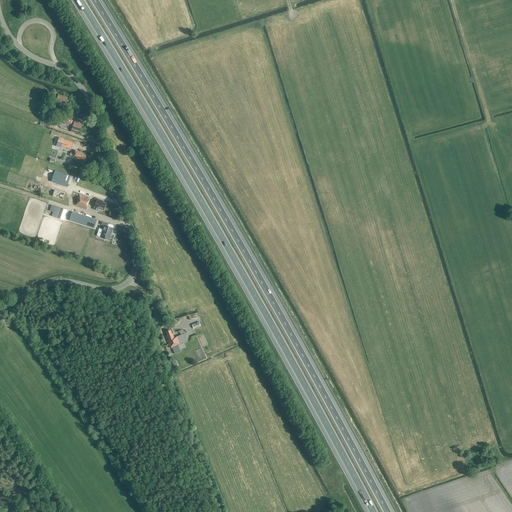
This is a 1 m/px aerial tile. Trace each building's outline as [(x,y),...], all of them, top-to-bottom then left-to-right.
[(55,102),(65,105),(67,97),(58,94),(55,102)] [(75,120),(74,123),(71,122),(73,118),(65,115),(62,124),(70,126),(72,127),(71,130),(75,132),(76,130),(79,131),(81,126),(83,127),(84,123),(75,120)] [(73,143),(64,139),(59,138),(56,147),(60,148),(61,146),(71,149),(73,143)] [(75,150),(74,153),(71,152),(70,156),(72,157),(80,160),(80,159),(84,161),(87,154),(75,150)] [(66,187),(70,176),(55,171),(51,182),(66,187)] [(69,187),(74,190),(78,184),(73,181),(69,187)] [(62,199),(64,194),(54,190),(52,196),(62,199)] [(79,195),(78,197),(75,205),(86,209),(90,199),(79,195)] [(104,201),(101,200),(97,199),(96,200),(94,199),(93,202),(95,202),(94,207),(94,209),(98,211),(98,209),(103,210),(106,203),(103,202),(104,201)] [(63,220),(66,210),(55,206),(51,216),(63,220)] [(93,228),(96,220),(72,212),(69,221),(93,228)] [(113,225),(108,224),(102,222),(101,225),(104,226),(100,237),(108,240),(113,225)] [(184,344),(188,342),(184,334),(174,338),(172,334),(170,330),(166,332),(167,335),(166,336),(168,340),(167,340),(170,348),(172,347),(175,354),(180,352),(180,349),(185,347),(184,344)] [(198,347),(201,355),(207,353),(203,345),(198,347)]
